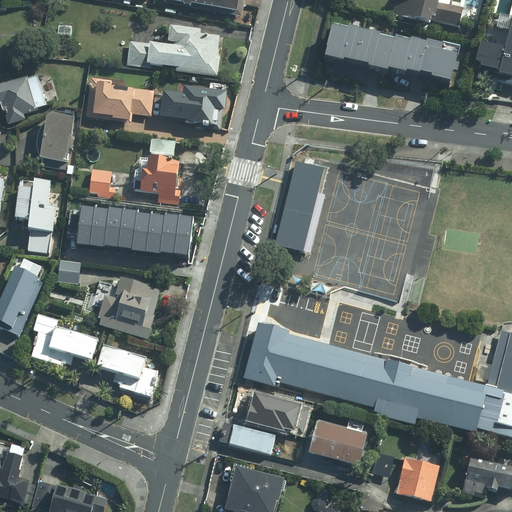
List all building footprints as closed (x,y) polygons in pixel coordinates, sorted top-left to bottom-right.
[(166,0),(165,6),(236,18),(239,0),(166,0)] [(430,31),(432,25),(457,32),(462,17),(435,10),(437,0),(405,0),(403,7),(396,5),(392,20),(430,31)] [(511,29),(504,57),(480,51),(475,70),(480,71),(477,83),(511,92),(511,29)] [(220,62),(216,62),(219,43),(199,41),(199,36),(171,32),(169,47),(174,48),(173,51),(131,45),(128,67),(176,73),(176,77),(217,82),(220,62)] [(71,35),(56,34),(55,48),(71,49),(71,35)] [(423,40),(402,35),(401,40),(385,35),(383,40),(381,49),(376,47),(368,45),(362,67),(364,68),(362,74),(378,79),(379,73),(437,88),(446,56),(421,49),(423,40)] [(0,111),(2,111),(8,131),(25,126),(23,119),(36,116),(27,82),(0,90),(0,111)] [(153,95),(110,90),(111,85),(91,82),(86,122),(130,127),(131,118),(150,120),(153,95)] [(183,94),(182,101),(163,99),(159,124),(217,131),(219,117),(223,118),(225,99),(183,94)] [(68,173),(73,122),(46,119),(41,170),(68,173)] [(175,144),(152,142),(151,157),(174,158),(175,144)] [(179,165),(142,163),(140,199),(158,199),(158,208),(179,209),(179,201),(174,201),(175,181),(178,182),(179,165)] [(116,191),(111,191),(111,175),(92,174),(91,199),(98,199),(98,202),(115,203),(116,191)] [(50,259),(56,214),(48,213),(51,189),(36,187),(35,196),(20,194),(16,226),(30,228),(26,256),(50,259)] [(195,220),(82,207),(77,245),(190,258),(195,220)] [(24,264),(19,276),(15,275),(0,307),(0,332),(14,338),(38,285),(36,284),(41,271),(24,264)] [(81,266),(60,264),(58,286),(79,288),(81,266)] [(107,298),(97,331),(147,345),(161,294),(120,283),(115,301),(107,298)] [(263,324),(246,380),(278,389),(278,388),(282,388),(283,384),(379,409),(378,412),(383,414),(382,417),(419,427),(421,420),(481,435),(482,432),(499,436),(508,393),(490,388),(292,337),(293,333),(263,324)] [(97,348),(69,340),(71,334),(43,326),(33,364),(61,371),(62,368),(71,371),(73,363),(92,368),(97,348)] [(511,334),(504,332),(490,388),(508,393),(511,394),(511,334)] [(113,387),(121,389),(120,394),(151,402),(158,375),(145,372),(147,363),(103,351),(97,375),(115,380),(113,387)] [(244,390),(238,416),(274,425),(280,400),(244,390)] [(511,438),(511,394),(508,393),(499,436),(511,438)] [(277,431),(235,420),(229,446),(270,456),(277,431)] [(370,433),(320,420),(312,451),(362,464),(370,433)] [(33,480),(21,477),(27,447),(13,444),(10,458),(0,455),(0,498),(34,506),(38,487),(32,485),(33,480)] [(442,466),(407,457),(397,492),(433,501),(442,466)] [(511,465),(473,457),(465,493),(487,498),(490,484),(511,488),(511,465)] [(277,511),(287,478),(238,465),(227,506),(252,511),(277,511)] [(61,490),(43,485),(38,504),(56,509),(54,511),(108,511),(111,500),(61,487),(61,490)] [(340,511),(339,511),(338,510),(337,509),(335,508),(333,508),(332,508),(330,508),(330,506),(330,505),(330,503),(329,502),(328,501),(327,500),(326,499),(325,498),(323,498),(322,498),(320,498),(319,498),(318,499),(316,500),(315,501),(314,503),(314,504),(314,505),(314,507),(314,508),(314,510),(315,511),(316,511),(315,511),(340,511)]
